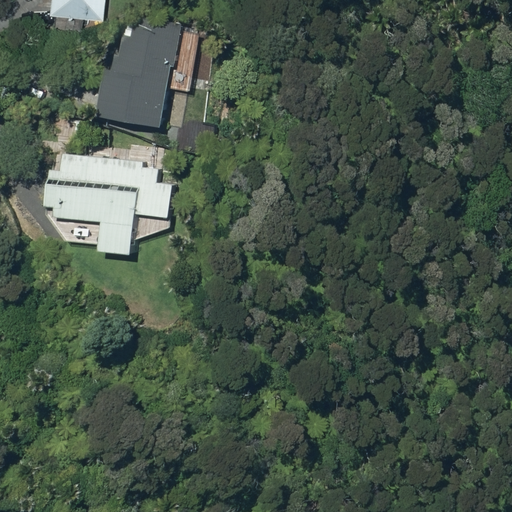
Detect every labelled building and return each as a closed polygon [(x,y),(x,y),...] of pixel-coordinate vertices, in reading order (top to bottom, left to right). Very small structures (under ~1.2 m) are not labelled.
[(93,8),(118,10),(118,0),(63,0),(63,4),(65,4),(93,8)] [(93,8),(65,4),(63,18),(92,22),(93,8)] [(110,111),(179,123),(188,62),(192,63),(199,21),(148,12),(144,38),(131,36),(126,66),(118,64),(110,111)] [(205,126),(175,125),(174,144),(204,146),(205,126)] [(116,247),(149,250),(153,210),(189,213),(192,181),(172,178),(173,166),(155,164),(155,160),(74,152),(74,156),(62,154),(57,201),(72,203),(71,212),(119,217),(116,247)]
